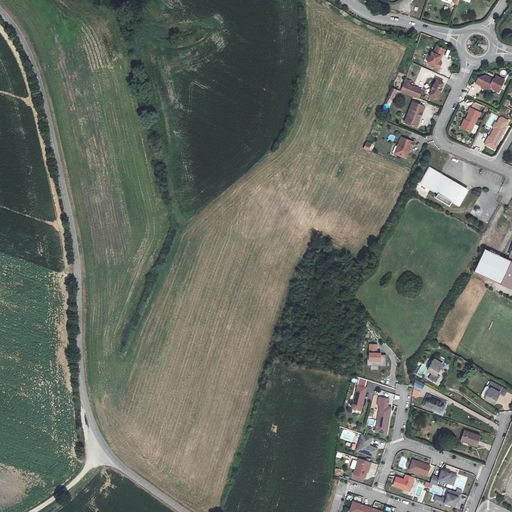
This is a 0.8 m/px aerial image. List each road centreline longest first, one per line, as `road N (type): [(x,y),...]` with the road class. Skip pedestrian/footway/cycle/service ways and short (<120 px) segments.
road 1 (unclassified): [(185,511),(98,449),(77,349),(67,201),(33,66),(0,8)]
road 2 (residential): [(470,62),(440,133),(451,148),(495,166)]
road 3 (secondary): [(346,0),(460,40)]
